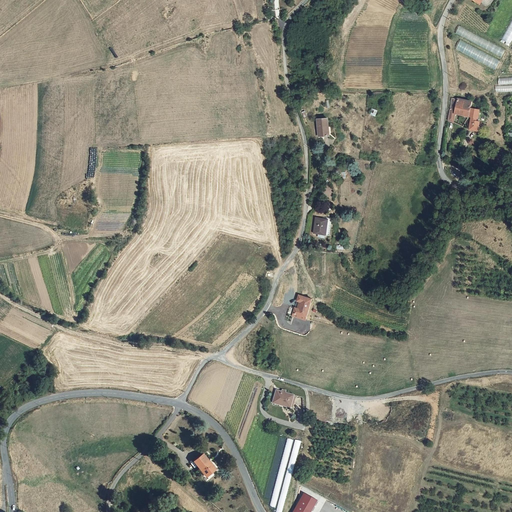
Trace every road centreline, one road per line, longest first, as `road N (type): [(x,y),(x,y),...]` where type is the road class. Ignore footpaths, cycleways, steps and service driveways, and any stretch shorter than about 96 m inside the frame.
road 1 (unclassified): [(217,355),(257,319),(295,250),(306,141),(285,75),(283,33),(307,0)]
road 2 (residential): [(511,371),(362,398),(217,355)]
road 3 (tertiary): [(182,403),(98,391),(14,413),(4,439),(13,511)]
road 4 (unclassified): [(452,0),(439,31),(439,167),(461,189),(511,188)]
road 5 (track): [(209,357),(73,332),(0,290)]
road 6 (tertiary): [(262,511),(222,431),(182,403)]
road 7 (unclassified): [(182,403),(119,474),(108,511)]
